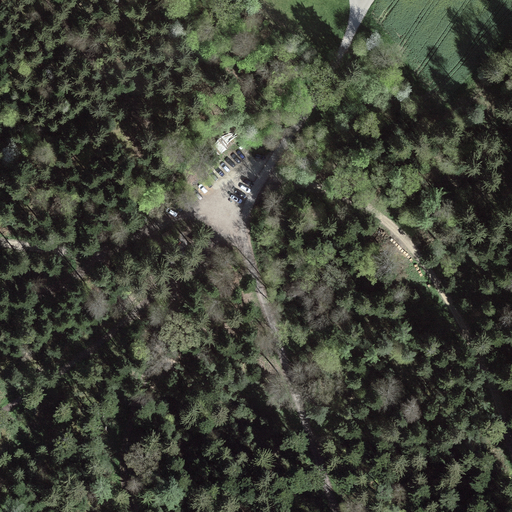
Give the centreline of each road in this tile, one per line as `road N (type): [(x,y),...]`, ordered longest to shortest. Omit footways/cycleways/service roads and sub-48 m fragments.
road 1 (track): [(358,0),(351,33),(237,227),(340,511)]
road 2 (track): [(266,171),(345,194),(383,216),(476,346),(511,445)]
road 3 (track): [(237,227),(96,350),(117,389),(126,511)]
road 4 (track): [(237,227),(189,213),(108,254),(0,244)]
road 5 (track): [(0,310),(108,254)]
